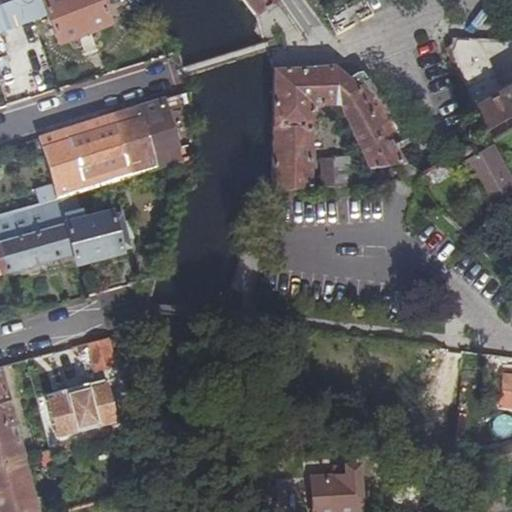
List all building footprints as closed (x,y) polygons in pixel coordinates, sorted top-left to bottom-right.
[(94,0),(43,17),(40,6),(16,14),(21,31),(45,24),(58,62),(110,45),(96,0),(94,0)] [(242,0),(257,17),(267,9),(278,0),(242,0)] [(471,104),(485,137),(511,117),(511,111),(510,107),(511,105),(511,77),(498,85),(477,39),(451,38),(450,43),(462,75),(473,103),(471,104)] [(341,107),(371,170),(404,167),(392,149),(414,145),(368,83),(370,82),(364,73),(351,79),(342,71),(336,65),(287,69),(275,69),(273,191),(272,194),(312,190),(315,108),(341,107)] [(185,162),(166,101),(144,108),(73,131),(37,142),(51,189),(56,204),(62,202),(74,198),(185,162)] [(507,179),(479,141),(454,159),(483,197),(507,179)] [(320,162),(322,189),(360,186),(358,158),(320,162)] [(403,183),(407,171),(367,174),(368,186),(403,183)] [(29,211),(56,204),(51,189),(25,197),(29,211)] [(62,202),(65,212),(77,209),(74,198),(62,202)] [(69,227),(65,212),(62,202),(56,204),(29,211),(0,219),(0,241),(0,244),(1,247),(8,273),(24,269),(76,255),(69,227)] [(81,224),(77,209),(65,212),(69,227),(81,224)] [(123,250),(115,219),(114,216),(81,224),(69,227),(76,255),(79,266),(79,267),(125,255),(123,250)] [(115,219),(123,250),(132,248),(124,217),(115,219)] [(0,277),(9,275),(8,273),(1,247),(0,247),(0,277)] [(79,266),(76,255),(24,269),(26,280),(74,267),(79,266)] [(117,367),(109,339),(89,344),(97,373),(117,367)] [(511,378),(507,378),(503,406),(511,406),(511,378)] [(0,467),(21,462),(0,381),(0,467)] [(107,387),(49,403),(58,437),(117,422),(107,387)] [(222,392),(207,394),(209,410),(224,409),(222,392)] [(62,464),(81,459),(78,447),(59,452),(62,464)] [(310,511),(340,511),(357,509),(349,461),(338,463),(340,474),(304,480),(310,511)] [(0,511),(35,511),(21,462),(0,467),(0,511)] [(100,487),(80,494),(83,509),(105,503),(100,487)] [(64,511),(72,511),(74,511),(70,495),(61,497),(64,511)]
